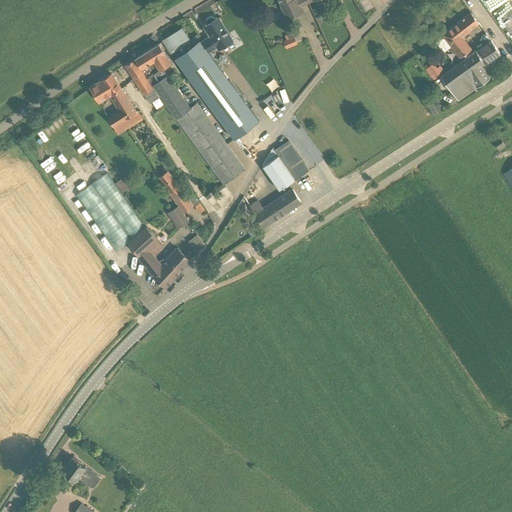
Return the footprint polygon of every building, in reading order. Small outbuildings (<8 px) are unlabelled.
[(308,3),(306,0),(276,0),(285,19),(303,11),(301,6),(308,3)] [(460,57),(471,49),(462,36),(479,23),(471,12),(443,34),(460,57)] [(207,34),(201,38),(211,52),(216,48),(218,51),(233,41),(220,22),(218,19),(217,17),(214,19),(213,19),(213,18),(212,18),(211,18),(210,18),(209,18),(208,18),(207,18),(207,19),(206,19),(206,20),(205,20),(205,21),(205,22),(205,23),(205,24),(205,25),(202,27),(203,29),(205,32),(207,34)] [(258,21),(262,29),(268,26),(264,18),(258,21)] [(168,40),(164,42),(171,54),(190,40),(182,27),(166,37),(168,40)] [(297,44),(295,39),(294,37),(283,42),(286,49),(297,44)] [(199,39),(174,57),(231,134),(234,138),(259,120),(254,114),(199,39)] [(500,53),(492,41),(475,51),(441,75),(458,100),(480,85),(489,79),(480,66),(500,53)] [(159,44),(150,49),(154,55),(150,58),(152,62),(147,66),(153,74),(160,70),(163,68),(171,63),(159,44)] [(135,59),(141,69),(147,78),(148,77),(153,74),(147,66),(152,62),(150,58),(154,55),(150,49),(135,59)] [(126,65),(134,78),(143,72),(134,60),(126,65)] [(434,80),(445,71),(440,65),(437,68),(433,63),(426,69),(434,80)] [(160,70),(153,74),(148,77),(153,85),(158,82),(168,75),(163,68),(160,70)] [(109,95),(121,88),(111,72),(87,87),(96,101),(97,103),(109,95)] [(134,78),(144,94),(149,103),(161,96),(155,87),(153,88),(143,72),(134,78)] [(158,82),(153,85),(155,87),(161,96),(167,104),(176,117),(191,107),(168,75),(158,82)] [(127,129),(143,119),(137,111),(136,112),(121,88),(109,95),(119,110),(106,118),(112,127),(117,136),(127,129)] [(434,116),(442,111),(436,100),(427,105),(434,116)] [(197,103),(191,107),(176,117),(224,184),(244,170),(197,103)] [(276,154),(293,179),(295,178),(309,169),(289,139),(273,150),(276,154)] [(499,150),(505,146),(502,142),(496,146),(499,150)] [(273,150),(272,148),(262,165),(279,189),(293,179),(276,154),(273,150)] [(182,211),(193,204),(178,182),(177,183),(168,168),(158,174),(182,211)] [(116,251),(128,242),(147,225),(108,173),(76,195),(116,251)] [(115,183),(123,192),(130,187),(123,177),(115,183)] [(292,188),(263,207),(258,199),(249,204),(263,226),(301,202),(292,188)] [(200,202),(195,205),(195,206),(200,213),(205,210),(200,202)] [(187,219),(176,204),(166,212),(177,227),(187,219)] [(147,225),(128,242),(138,255),(137,255),(152,275),(166,287),(191,260),(178,248),(162,265),(154,254),(164,245),(147,225)] [(252,227),(247,230),(251,237),(257,233),(252,227)] [(189,240),(195,250),(205,244),(198,234),(189,240)] [(66,473),(75,480),(76,478),(88,486),(93,487),(101,477),(73,456),(61,472),(65,475),(66,473)] [(92,511),(80,503),(74,511),(92,511)]
